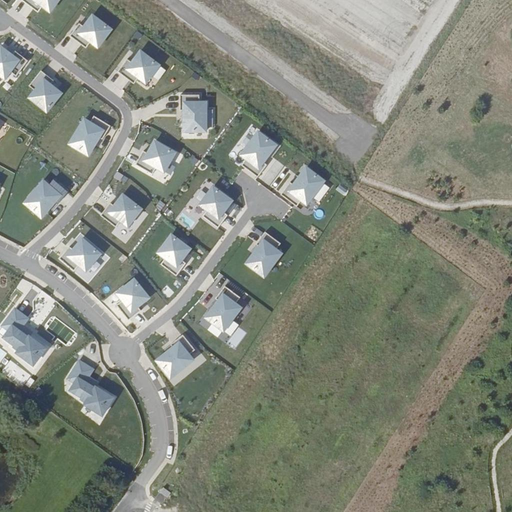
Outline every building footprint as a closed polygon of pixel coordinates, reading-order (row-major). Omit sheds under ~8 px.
[(58,0),(22,0),(22,1),(38,13),(43,7),(50,12),(58,0)] [(111,30),(93,16),(84,27),(79,24),(70,36),(86,48),(90,42),(98,48),(111,30)] [(16,76),(28,61),(15,51),(12,55),(1,47),(0,48),(0,75),(4,79),(10,72),(16,76)] [(159,65),(140,52),(132,63),(127,60),(118,72),(134,84),(138,78),(146,83),(159,65)] [(53,80),(41,71),(29,86),(35,91),(29,98),(47,112),(61,93),(50,85),(53,80)] [(208,130),(209,108),(200,107),(200,100),(181,98),(180,114),(185,114),(184,128),(208,130)] [(91,155),(106,132),(86,119),(71,141),(91,155)] [(263,162),(276,145),(258,132),(251,141),(245,149),(241,155),(246,159),(241,165),(257,177),(266,165),(263,162)] [(245,149),(251,141),(245,136),(239,144),(245,149)] [(164,172),(175,152),(155,141),(148,153),(143,150),(135,164),(152,174),(156,167),(164,172)] [(318,190),(324,182),(306,169),(294,185),(290,183),(281,195),(297,207),(302,201),(307,205),(311,199),(318,190)] [(58,204),(68,192),(53,180),(48,185),(43,181),(24,203),(41,218),(55,202),(58,204)] [(223,212),(232,201),(213,187),(200,205),(207,210),(202,216),(218,228),(227,216),(223,212)] [(324,195),(318,190),(311,199),(318,203),(324,195)] [(128,227),(141,209),(123,195),(114,206),(110,203),(101,216),(116,227),(121,221),(128,227)] [(263,277),(281,254),(276,250),(280,244),(265,232),(255,244),(258,247),(246,263),(263,277)] [(181,261),(190,250),(171,236),(158,254),(165,259),(161,266),(176,277),(185,264),(181,261)] [(55,256),(79,275),(94,257),(70,237),(55,256)] [(137,307),(148,299),(134,280),(117,294),(122,301),(116,306),(128,321),(141,311),(137,307)] [(222,332),(240,309),(235,305),(239,299),(224,287),(215,299),(217,301),(205,318),(222,332)] [(27,319),(14,310),(2,327),(8,331),(3,338),(14,346),(13,347),(18,351),(18,352),(33,366),(45,349),(29,337),(28,338),(24,335),(25,332),(20,328),(27,319)] [(170,378),(193,360),(189,355),(195,350),(182,335),(170,345),(173,348),(156,361),(170,378)] [(86,403),(102,415),(114,398),(96,387),(96,388),(91,385),(93,383),(87,379),(93,369),(80,361),(69,379),(75,383),(71,390),(82,397),(81,398),(87,402),(86,403)] [(170,493),(163,487),(159,492),(167,497),(170,493)]
